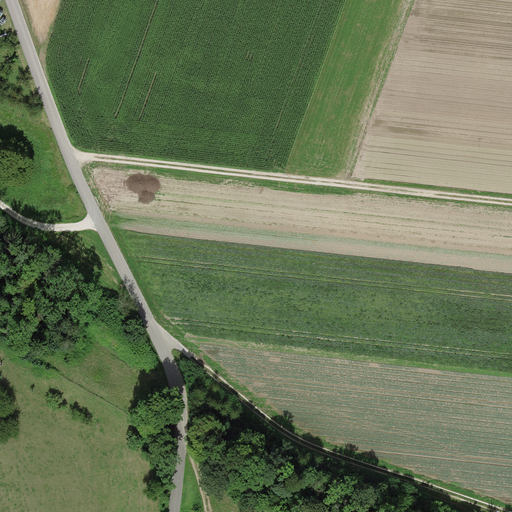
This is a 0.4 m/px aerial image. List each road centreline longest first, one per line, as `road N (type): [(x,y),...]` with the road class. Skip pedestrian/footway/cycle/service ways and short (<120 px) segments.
road 1 (unclassified): [(10,0),(69,155),(169,367),(179,424),(175,511)]
road 2 (track): [(511,201),(69,155)]
road 3 (track): [(156,333),(276,429),(501,511)]
